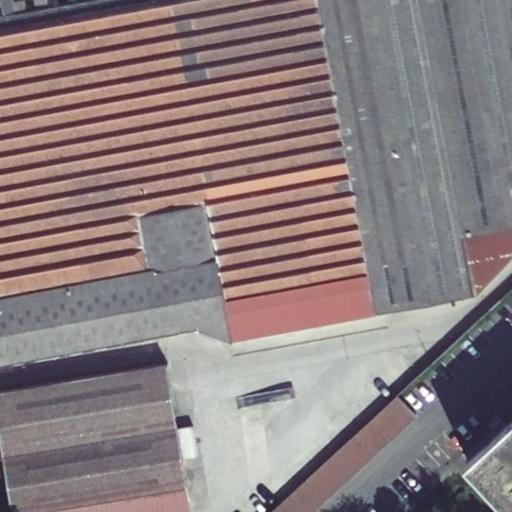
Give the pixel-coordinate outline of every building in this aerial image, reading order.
[(0,361),(192,328),(231,340),(374,313),(316,0),(106,0),(0,20),(0,361)] [(511,0),(316,0),(374,313),(470,295),(511,248),(511,0)] [(0,459),(10,511),(45,511),(201,481),(176,364),(176,360),(0,390),(0,459)] [(310,511),(313,510),(323,501),(333,491),(343,482),(352,473),(362,464),(372,455),(382,446),(392,437),(402,428),(413,417),(394,397),(383,408),(373,417),(363,426),(354,435),(344,444),(334,453),(324,462),(314,471),(304,481),(294,490),(284,499),(275,508),(270,511),(310,511)] [(511,418),(506,424),(466,460),(511,509),(511,418)]
